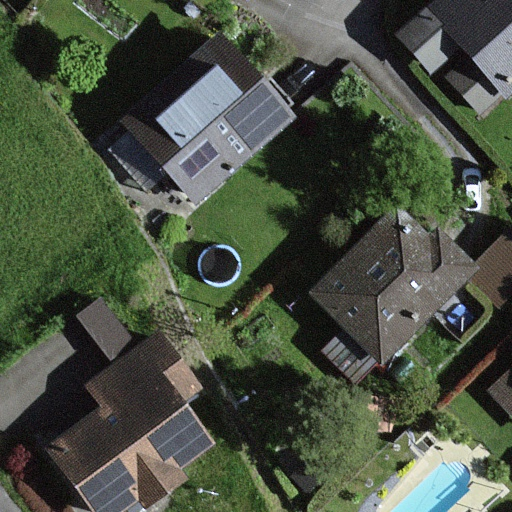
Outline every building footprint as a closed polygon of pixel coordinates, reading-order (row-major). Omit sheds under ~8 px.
[(511,84),(511,0),(439,0),(400,34),(432,70),(461,44),(474,59),(452,79),(481,112),(505,91),(511,84)] [(191,198),(282,117),(215,41),(123,121),(191,198)] [(378,360),(467,270),(432,236),(422,245),(390,214),(311,293),(378,360)] [(110,288),(83,303),(108,348),(135,333),(110,288)] [(194,390),(157,337),(89,384),(107,409),(49,449),(93,511),(111,511),(137,494),(143,503),(177,479),(172,471),(206,447),(175,403),(194,390)] [(511,373),(494,391),(511,410),(511,373)]
